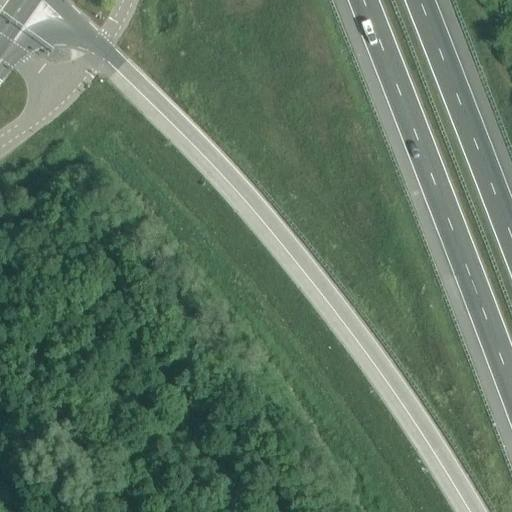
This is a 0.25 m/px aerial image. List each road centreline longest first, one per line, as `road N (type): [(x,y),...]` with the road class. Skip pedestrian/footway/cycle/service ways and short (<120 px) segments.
road 1 (motorway): [(103,50),(281,232),(477,511)]
road 2 (motorway): [(360,0),(511,390)]
road 3 (motorway): [(511,244),(417,0)]
